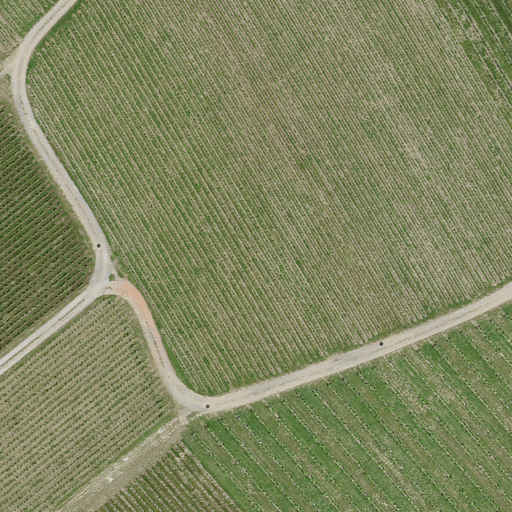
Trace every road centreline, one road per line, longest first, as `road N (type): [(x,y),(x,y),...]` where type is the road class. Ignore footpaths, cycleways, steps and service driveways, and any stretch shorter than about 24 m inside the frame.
road 1 (track): [(511,294),(400,346),(219,406),(201,405),(178,387),(145,308),(121,286),(102,289),(0,371)]
road 2 (track): [(69,0),(10,65),(27,113),(105,245),(113,287)]
road 3 (track): [(66,511),(201,405)]
